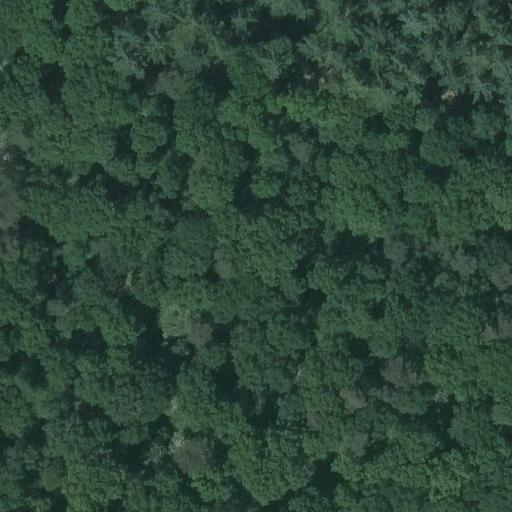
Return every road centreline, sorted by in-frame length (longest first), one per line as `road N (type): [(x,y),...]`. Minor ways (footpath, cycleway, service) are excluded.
road 1 (track): [(0,280),(511,341)]
road 2 (track): [(0,51),(511,102)]
